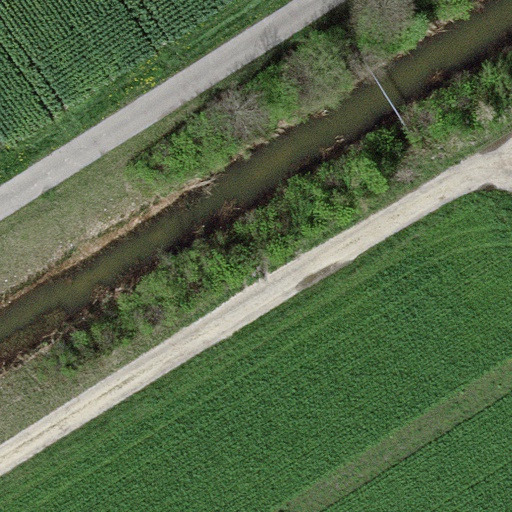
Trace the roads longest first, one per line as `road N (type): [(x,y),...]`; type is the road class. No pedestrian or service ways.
road 1 (track): [(0,440),(511,121)]
road 2 (track): [(323,0),(0,208)]
